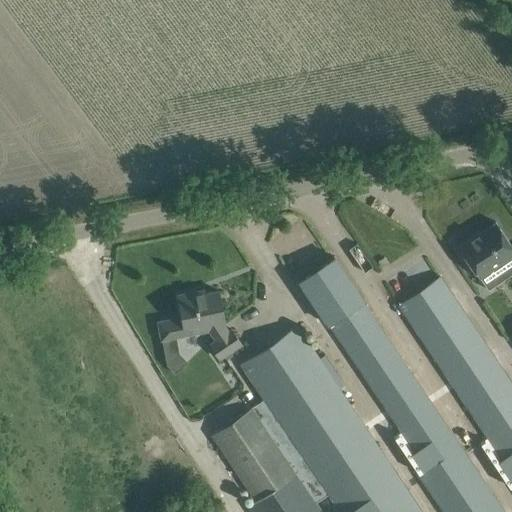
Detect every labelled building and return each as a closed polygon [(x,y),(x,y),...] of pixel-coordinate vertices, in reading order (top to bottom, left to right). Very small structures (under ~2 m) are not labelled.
[(511,246),(495,222),(458,246),(479,276),(487,290),(511,273),(511,246)] [(421,511),(296,325),(240,362),(265,399),(328,494),(340,511),(503,511),(331,255),(298,277),(415,452),(409,461),(443,511),(421,511)] [(398,303),(511,474),(511,381),(441,275),(398,303)] [(162,341),(210,331),(215,340),(209,344),(219,358),(241,343),(231,329),(228,331),(224,325),(224,324),(218,290),(195,294),(194,291),(177,294),(181,317),(158,321),(162,341)] [(265,399),(210,435),(256,501),(248,506),(252,511),(324,511),(317,501),(328,494),(265,399)]
